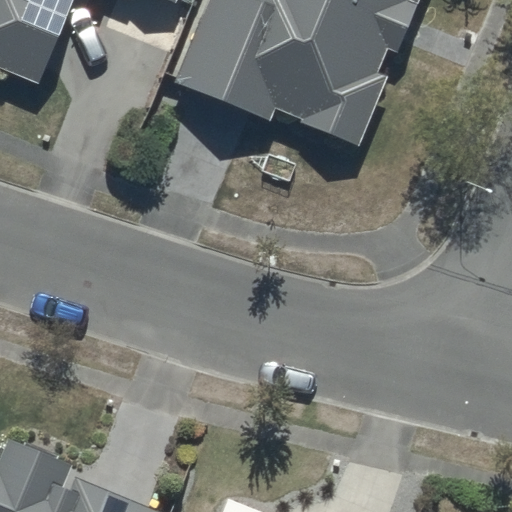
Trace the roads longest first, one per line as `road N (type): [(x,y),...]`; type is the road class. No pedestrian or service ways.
road 1 (residential): [(0,236),(219,302),(463,353)]
road 2 (residential): [(511,234),(463,353)]
